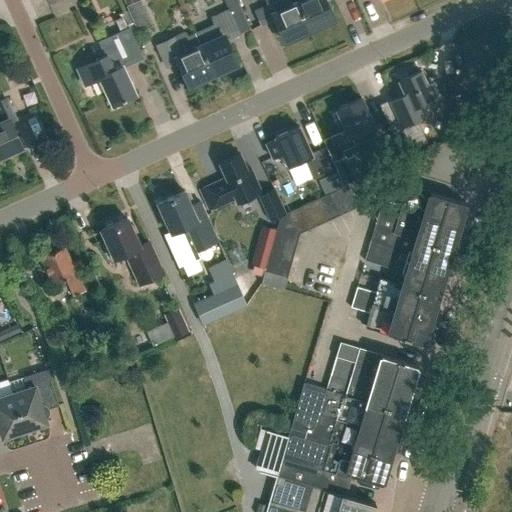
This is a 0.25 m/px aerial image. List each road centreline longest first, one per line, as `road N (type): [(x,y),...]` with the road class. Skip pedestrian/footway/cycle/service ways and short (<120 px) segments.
road 1 (residential): [(92,176),(492,0)]
road 2 (residential): [(511,134),(397,511)]
road 3 (secondary): [(436,511),(511,254)]
road 4 (residential): [(92,176),(10,0)]
